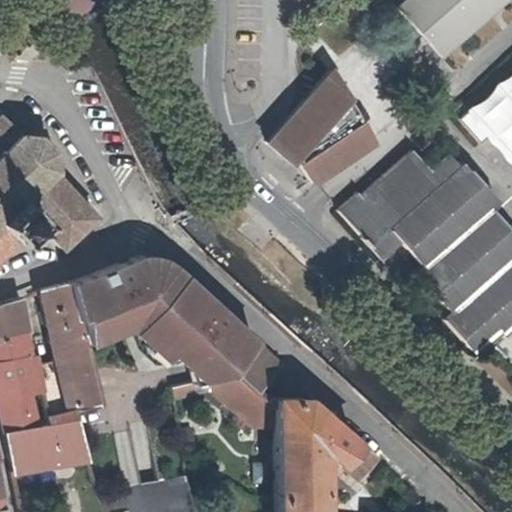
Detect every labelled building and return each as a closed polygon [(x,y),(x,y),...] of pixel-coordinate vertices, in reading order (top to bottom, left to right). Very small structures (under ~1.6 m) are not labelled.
[(403,0),(397,6),(424,38),(441,57),(502,0),(403,0)] [(329,66),(268,141),(292,162),(297,158),(312,181),(372,140),(329,66)] [(511,72),(469,112),(511,159),(511,72)] [(0,252),(10,244),(15,246),(15,239),(34,220),(60,247),(97,215),(55,168),(52,145),(37,130),(16,129),(0,113),(0,252)] [(156,128),(131,131),(136,162),(161,159),(156,128)] [(415,150),(409,154),(430,175),(435,171),(457,193),(460,197),(479,180),(467,166),(464,170),(448,152),(442,157),(431,167),(425,161),(415,150)] [(437,151),(425,161),(431,167),(442,157),(437,151)] [(456,194),(457,193),(435,171),(430,175),(409,154),(395,166),(418,189),(436,207),(456,194)] [(406,200),(418,189),(395,166),(360,195),(357,192),(338,209),(370,245),(390,229),(399,239),(422,265),(412,274),(431,295),(444,282),(385,221),(406,200)] [(444,325),(511,262),(511,233),(487,207),(496,199),(479,180),(460,197),(457,193),(456,194),(436,207),(418,189),(406,200),(385,221),(444,282),(431,295),(446,313),(439,320),(444,325)] [(390,229),(370,245),(380,256),(399,239),(390,229)] [(182,360),(187,359),(192,380),(230,371),(255,339),(183,274),(170,262),(162,256),(152,253),(147,253),(136,255),(114,263),(90,274),(64,281),(73,318),(75,317),(78,329),(131,313),(182,360)] [(511,262),(444,325),(470,357),(494,335),(497,339),(511,325),(511,262)] [(46,390),(52,414),(71,409),(99,403),(83,348),(82,342),(78,329),(75,317),(73,318),(64,281),(39,288),(38,289),(57,360),(34,365),(39,392),(46,390)] [(0,303),(0,334),(26,330),(20,300),(0,303)] [(0,360),(32,358),(26,330),(0,334),(0,360)] [(278,362),(255,339),(230,371),(253,392),(257,387),(278,362)] [(2,429),(39,418),(34,392),(39,392),(34,365),(32,358),(0,360),(0,412),(0,414),(2,429)] [(230,371),(192,380),(209,386),(253,422),(274,422),(273,396),(267,396),(257,387),(253,392),(230,371)] [(274,422),(274,510),(320,510),(320,445),(349,470),(369,454),(306,400),(303,396),(273,396),(274,422)] [(86,458),(71,409),(52,414),(39,418),(2,429),(12,467),(10,467),(10,470),(86,458)]
